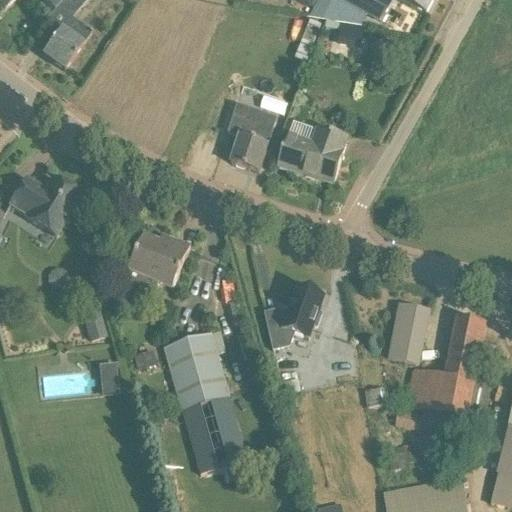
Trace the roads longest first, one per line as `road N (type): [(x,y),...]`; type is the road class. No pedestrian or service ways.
road 1 (unclassified): [(341,246),(138,166),(0,74)]
road 2 (unclassified): [(341,246),(477,0)]
road 3 (unclassified): [(511,295),(341,246)]
